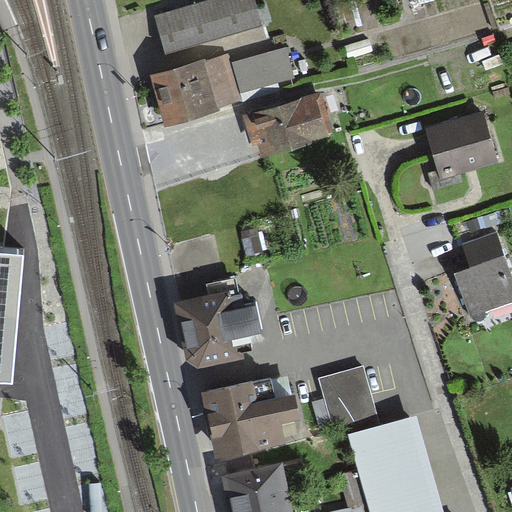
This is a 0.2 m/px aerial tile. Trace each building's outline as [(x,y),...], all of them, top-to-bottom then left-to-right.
[(162,55),(261,28),(253,0),(234,0),(154,22),(162,55)] [(150,78),(161,122),(231,103),(230,101),(291,85),(283,53),(222,69),(219,59),(150,78)] [(167,139),(181,195),(255,176),(251,161),(223,168),(220,154),(248,147),(250,153),(265,149),(266,152),(314,140),(303,95),(236,112),(239,121),(167,139)] [(426,133),(438,175),(495,159),(483,117),(426,133)] [(238,237),(243,257),(257,253),(251,234),(238,237)] [(484,317),(483,309),(511,299),(511,287),(497,242),(463,254),(467,269),(450,276),(464,315),(470,313),(472,321),(479,324),(484,317)] [(23,250),(0,247),(0,375),(13,377),(23,250)] [(176,299),(192,363),(246,349),(242,335),(259,330),(251,301),(238,304),(232,281),(198,290),(199,293),(176,299)] [(312,384),(324,427),(369,414),(357,371),(312,384)] [(198,387),(213,453),(279,438),(275,417),(291,413),(286,387),(264,392),(260,374),(198,387)] [(348,432),(371,511),(445,511),(417,412),(348,432)] [(221,472),(229,511),(294,511),(283,459),(221,472)] [(323,511),(363,511),(361,503),(365,502),(356,468),(337,473),(346,506),(323,511)]
